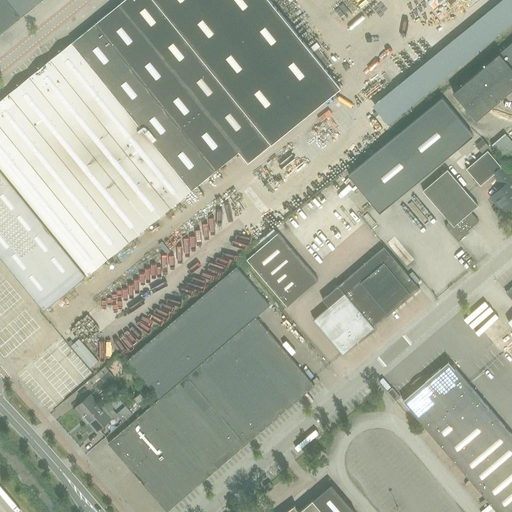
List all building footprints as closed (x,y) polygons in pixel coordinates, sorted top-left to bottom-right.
[(0,0),(0,33),(21,16),(40,0),(0,0)] [(0,253),(45,308),(216,169),(238,151),(247,162),(340,86),(269,0),(123,0),(120,3),(96,23),(0,100),(0,253)] [(303,29),(308,38),(317,34),(312,25),(303,29)] [(511,40),(452,92),(476,120),(482,127),(511,101),(511,40)] [(349,174),(380,212),(474,135),(442,97),(349,174)] [(316,115),(322,133),(335,128),(329,111),(316,115)] [(511,141),(505,134),(492,145),(503,159),(511,151),(511,141)] [(278,159),(251,171),(259,189),(295,172),(289,159),(283,162),(282,159),(296,152),(292,144),(275,152),(278,159)] [(466,168),(480,185),(493,174),(502,186),(490,197),(504,213),(511,206),(511,179),(487,150),(466,168)] [(477,205),(447,169),(422,190),(449,221),(445,225),(458,241),(465,235),(464,233),(478,221),(470,211),(477,205)] [(337,198),(341,194),(328,180),(324,184),(337,198)] [(328,220),(337,214),(325,198),(326,197),(337,212),(340,209),(324,187),(319,191),(314,195),(316,198),(311,202),(310,201),(305,205),(321,224),(327,219),(328,220)] [(192,223),(200,219),(197,214),(189,218),(192,223)] [(279,225),(284,233),(301,223),(296,215),(279,225)] [(185,225),(170,235),(175,242),(190,231),(185,225)] [(286,305),(317,278),(277,231),(246,258),(286,305)] [(169,267),(191,254),(186,244),(125,281),(133,296),(151,285),(151,284),(172,272),(169,267)] [(329,306),(313,319),(343,353),(419,288),(415,283),(419,279),(412,271),(407,274),(390,254),(383,246),(323,298),(329,306)] [(259,432),(314,385),(256,316),(269,305),(236,266),(127,360),(160,398),(108,442),(132,470),(136,467),(168,504),(256,428),(259,432)] [(173,311),(183,306),(179,297),(168,302),(173,311)] [(474,331),(495,316),(490,309),(470,324),(474,331)] [(145,331),(155,330),(154,317),(144,318),(145,331)] [(85,358),(97,350),(81,326),(69,334),(85,358)] [(511,331),(476,362),(492,381),(496,378),(497,379),(481,398),(484,402),(505,377),(502,373),(511,364),(511,331)] [(73,347),(66,351),(70,357),(77,353),(73,347)] [(43,360),(41,370),(49,372),(51,362),(43,360)] [(499,511),(511,511),(511,434),(484,402),(481,398),(448,360),(402,399),(499,511)] [(31,377),(24,382),(28,387),(34,381),(31,377)] [(101,377),(92,385),(99,393),(108,385),(101,377)] [(101,406),(101,405),(91,394),(74,408),(81,416),(83,414),(86,418),(101,406)] [(103,403),(101,405),(101,406),(86,418),(97,431),(113,417),(115,419),(119,416),(116,414),(117,413),(115,411),(112,414),(103,403)] [(132,414),(126,406),(117,413),(116,414),(119,416),(123,422),(132,414)] [(354,511),(355,511),(331,483),(313,499),(300,510),(295,504),(284,511),(354,511)]
